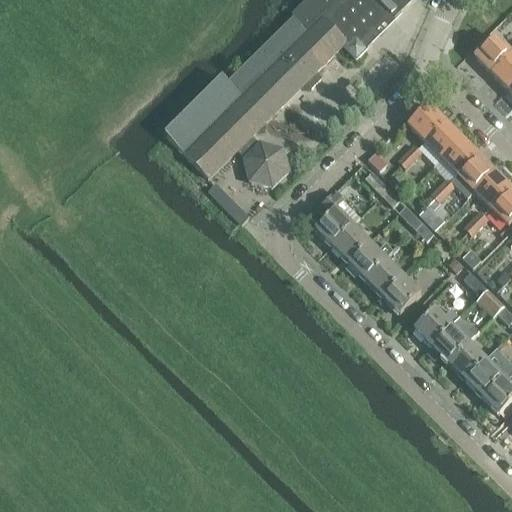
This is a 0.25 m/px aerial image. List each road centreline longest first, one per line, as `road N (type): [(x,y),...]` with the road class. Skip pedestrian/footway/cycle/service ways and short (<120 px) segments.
road 1 (unclassified): [(423,66),(413,93),(266,240),(511,488)]
road 2 (unclassified): [(423,66),(511,153)]
